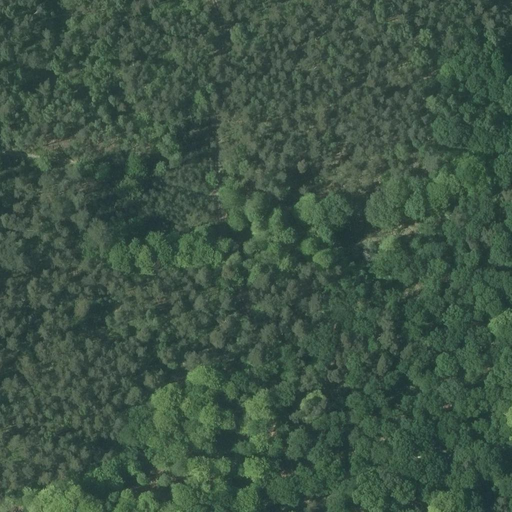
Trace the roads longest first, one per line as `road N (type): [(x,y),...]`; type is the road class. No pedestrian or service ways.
road 1 (track): [(212,0),(223,67),(208,198),(230,288),(265,376),(259,504)]
road 2 (track): [(208,198),(312,211),(426,189),(511,156)]
road 3 (track): [(511,445),(309,486),(244,511)]
road 4 (track): [(208,198),(89,165),(0,154)]
